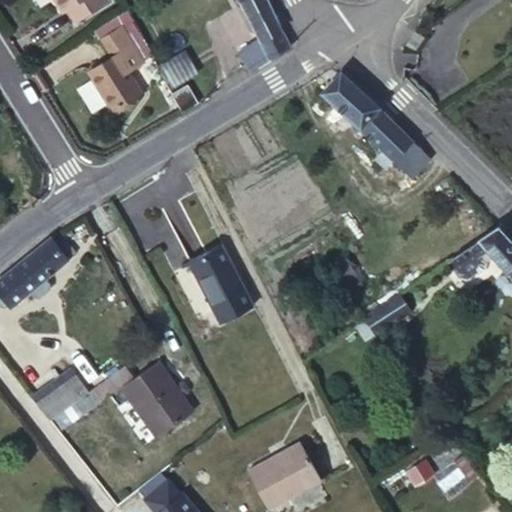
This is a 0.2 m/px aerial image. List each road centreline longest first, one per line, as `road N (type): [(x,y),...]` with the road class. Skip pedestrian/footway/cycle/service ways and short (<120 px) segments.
road 1 (residential): [(81,192),(340,41)]
road 2 (residential): [(506,210),(340,41)]
road 3 (unclassified): [(109,511),(0,372)]
road 4 (residential): [(0,63),(81,192)]
